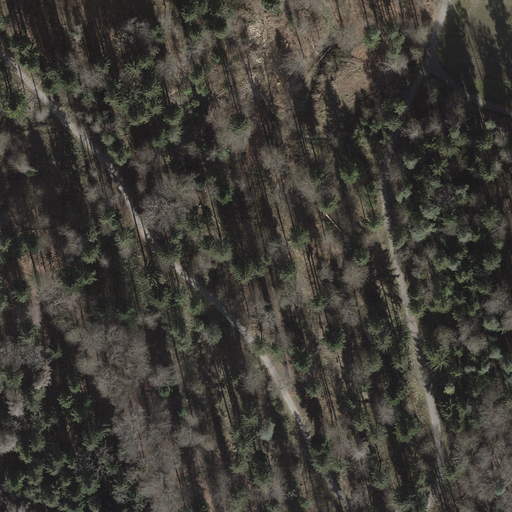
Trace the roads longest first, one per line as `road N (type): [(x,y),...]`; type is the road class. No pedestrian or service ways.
road 1 (track): [(0,43),(113,167),(160,251),(240,325),(354,511)]
road 2 (track): [(423,511),(439,487),(441,462),(385,202),(387,152),(446,0)]
